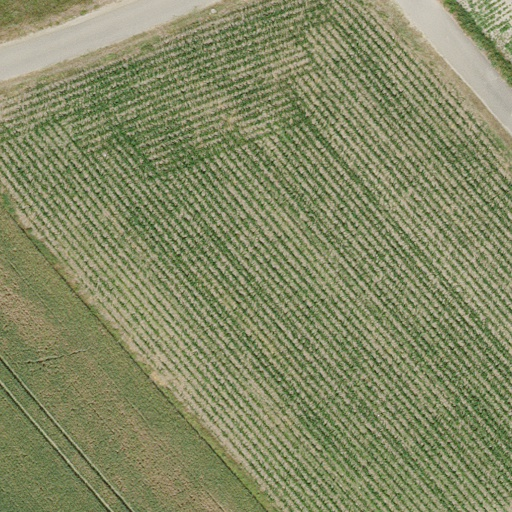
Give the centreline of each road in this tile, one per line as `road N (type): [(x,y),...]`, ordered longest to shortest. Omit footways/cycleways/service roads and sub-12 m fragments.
road 1 (track): [(0,66),(182,0)]
road 2 (track): [(511,120),(400,0)]
